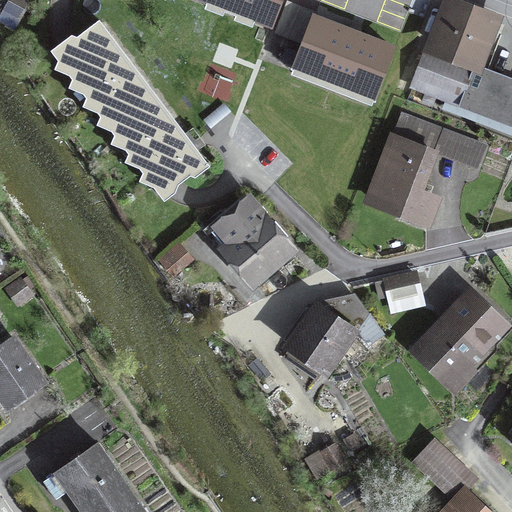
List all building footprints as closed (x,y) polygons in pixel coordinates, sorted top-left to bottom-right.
[(20,0),(11,0),(0,19),(14,27),(20,18),(17,16),(25,2),(20,0)] [(281,0),(208,0),(272,25),(281,0)] [(316,13),(288,1),(276,32),(303,43),(294,65),(375,97),(394,48),(314,17),(316,13)] [(413,88),(511,125),(511,84),(485,74),(477,95),(465,91),(492,20),(450,4),(434,46),(429,45),(413,88)] [(111,130),(115,135),(111,143),(125,149),(129,154),(125,162),(139,167),(143,173),(140,180),(154,186),(164,200),(175,192),(178,184),(190,175),(195,177),(209,166),(183,133),(99,23),(101,22),(99,20),(77,37),(72,35),(51,50),(59,61),(55,68),(69,74),(73,79),(69,87),(83,93),(87,98),(83,106),(97,111),(101,117),(97,124),(111,130)] [(485,146),(401,114),(369,198),(402,211),(400,216),(426,226),(436,200),(419,194),(434,154),(476,169),(485,146)] [(253,279),(290,248),(283,239),(286,236),(275,222),(271,226),(245,194),(208,225),(253,279)] [(178,246),(163,259),(173,271),(188,258),(178,246)] [(420,302),(414,272),(387,279),(394,308),(420,302)] [(19,304),(31,295),(20,278),(7,287),(19,304)] [(420,350),(458,385),(473,369),(465,361),(476,349),(478,351),(503,325),(470,294),(446,320),(447,321),(420,350)] [(318,308),(315,312),(306,306),(283,339),(325,369),(351,331),(318,308)] [(13,338),(0,346),(0,395),(8,407),(44,383),(13,338)] [(145,511),(97,443),(44,481),(56,498),(68,489),(83,511),(145,511)] [(444,495),(463,475),(429,445),(409,464),(444,495)] [(485,511),(465,493),(447,511),(485,511)]
